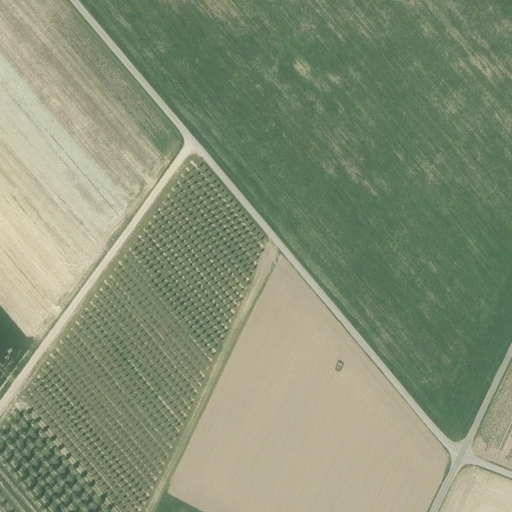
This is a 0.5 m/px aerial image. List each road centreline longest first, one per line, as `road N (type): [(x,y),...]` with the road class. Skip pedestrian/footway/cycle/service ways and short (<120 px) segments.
road 1 (track): [(459,456),(72,0)]
road 2 (track): [(0,407),(191,140)]
road 3 (unclassified): [(511,348),(459,456)]
